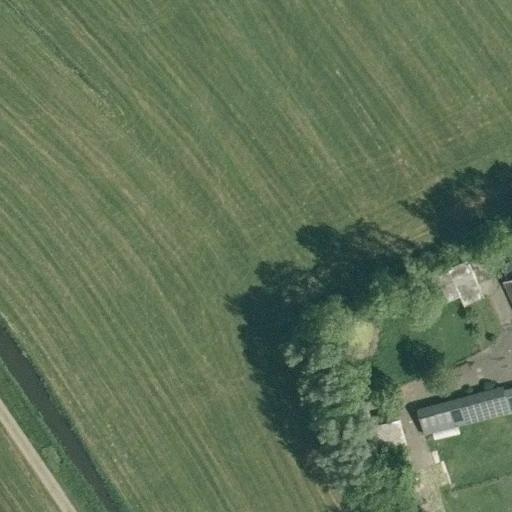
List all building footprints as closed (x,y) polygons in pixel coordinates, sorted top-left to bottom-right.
[(453,266),(469,298),(486,290),(470,258),(453,266)] [(448,300),(461,294),(449,269),(436,275),(448,300)] [(502,384),(457,396),(464,422),(509,410),(503,389),(502,384)] [(384,415),(394,471),(416,467),(405,411),(384,415)] [(428,447),(440,445),(436,430),(424,433),(428,447)]
